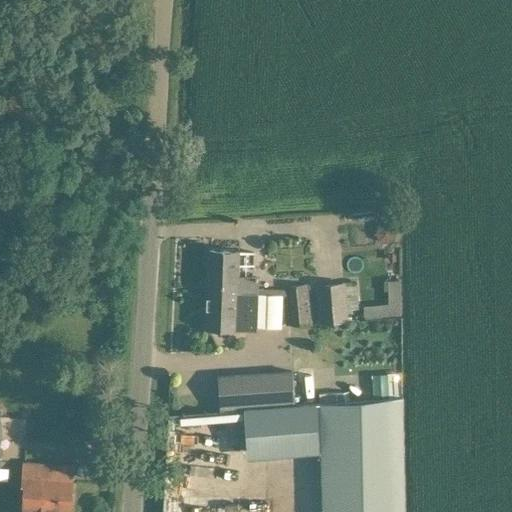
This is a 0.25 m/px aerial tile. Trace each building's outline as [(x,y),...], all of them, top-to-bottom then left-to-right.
[(392,249),(396,226),(377,222),(373,245),(392,249)] [(209,250),(208,292),(257,294),(258,278),(241,277),(242,251),(209,250)] [(401,317),(400,280),(384,281),(384,291),(387,291),(388,305),(363,306),(364,318),(401,317)] [(316,284),(319,325),(349,322),(348,309),(358,308),(357,285),(346,286),(345,281),(316,284)] [(308,284),(290,286),(294,326),(312,324),(308,284)] [(242,330),(256,330),(257,294),(208,292),(206,329),(242,330)] [(294,401),(292,371),(218,376),(220,406),(294,401)] [(70,511),(73,466),(55,465),(22,462),(21,486),(23,486),(21,511),(70,511)]
